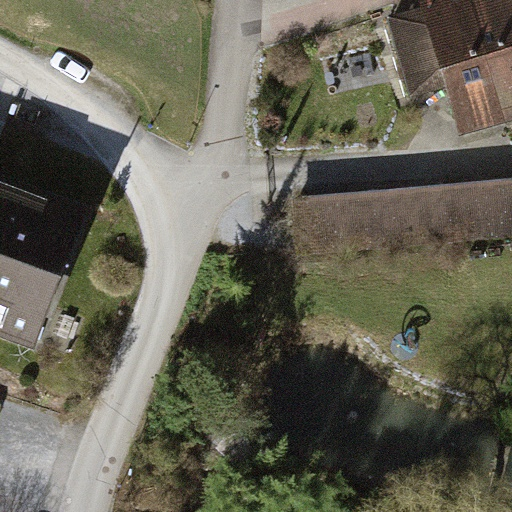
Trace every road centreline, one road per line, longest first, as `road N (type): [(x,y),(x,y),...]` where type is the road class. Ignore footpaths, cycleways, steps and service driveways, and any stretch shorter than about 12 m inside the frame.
road 1 (unclassified): [(87,511),(165,291),(170,249)]
road 2 (unclassified): [(170,249),(162,215),(128,158),(72,103),(0,53)]
road 3 (unclassified): [(170,249),(219,157),(235,0)]
